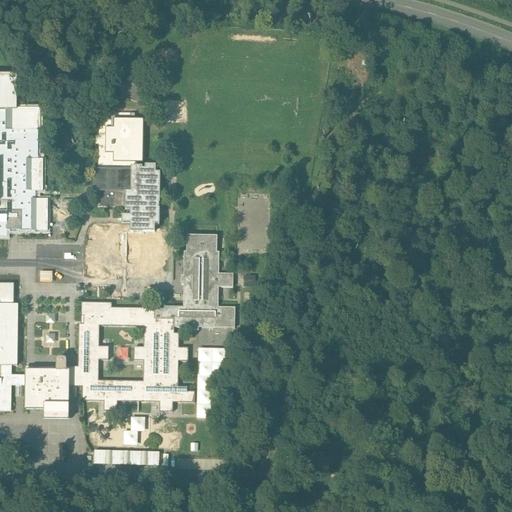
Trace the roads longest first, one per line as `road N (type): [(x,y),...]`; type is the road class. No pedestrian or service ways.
road 1 (track): [(511,480),(16,467)]
road 2 (track): [(257,477),(275,402),(313,319),(300,238),(320,156),(334,156),(331,174)]
road 3 (secondary): [(511,43),(378,0)]
road 4 (unknown): [(72,344),(44,352),(27,344),(15,261)]
